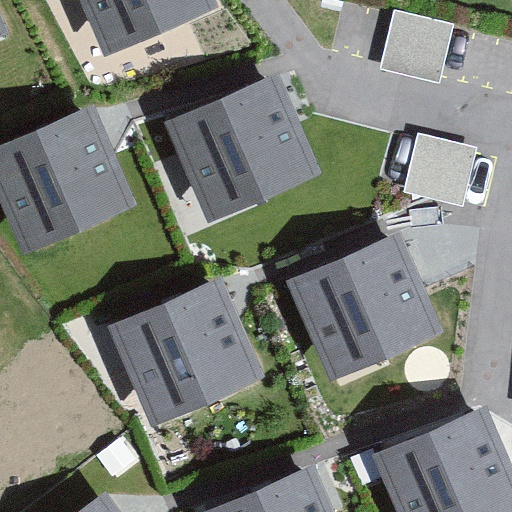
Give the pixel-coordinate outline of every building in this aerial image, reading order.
[(0,0),(0,41),(21,32),(5,0),(0,0)] [(226,0),(90,0),(115,59),(228,5),(226,0)] [(394,6),(386,65),(448,74),(456,14),(394,6)] [(473,78),(511,81),(511,38),(476,36),(473,78)] [(289,78),(178,124),(220,221),(332,172),(289,78)] [(104,104),(0,146),(0,177),(34,253),(148,202),(104,104)] [(423,126),(407,186),(467,201),(483,141),(423,126)] [(407,233),(296,279),(342,381),(457,332),(407,233)] [(234,279),(119,326),(163,426),(277,377),(234,279)] [(511,511),(511,461),(487,407),(381,447),(409,511),(511,511)] [(338,511),(317,463),(208,506),(210,511),(338,511)] [(131,511),(115,488),(81,511),(131,511)]
